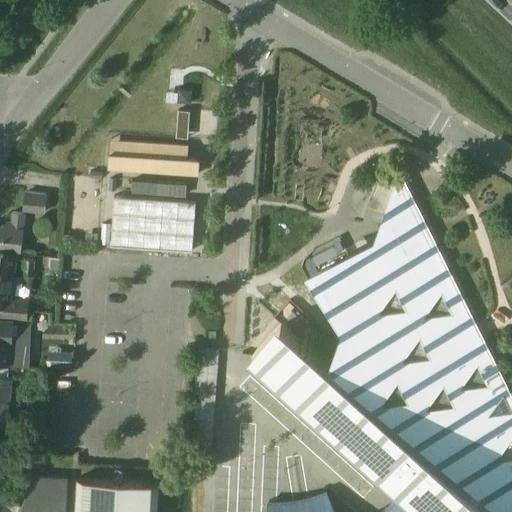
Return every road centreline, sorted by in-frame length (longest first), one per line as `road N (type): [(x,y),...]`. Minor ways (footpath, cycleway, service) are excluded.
road 1 (residential): [(247,10),(226,348)]
road 2 (residential): [(511,167),(247,10)]
road 3 (unclassified): [(0,140),(112,0)]
